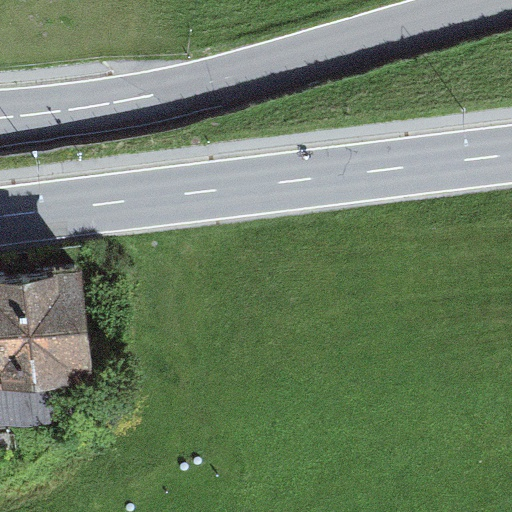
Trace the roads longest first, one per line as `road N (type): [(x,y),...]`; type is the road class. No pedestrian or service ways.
road 1 (tertiary): [(511,4),(276,75),(95,111),(0,117)]
road 2 (tertiary): [(0,218),(511,156)]
